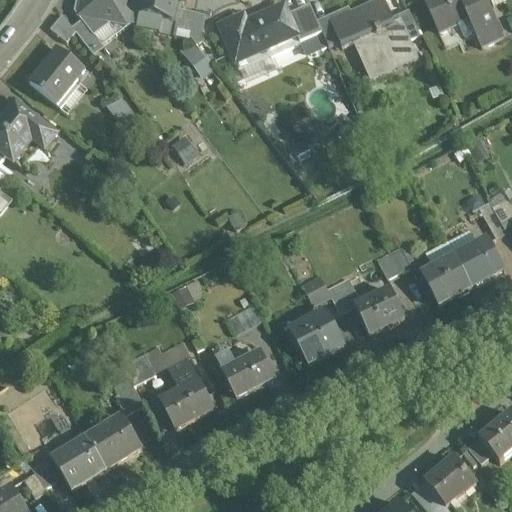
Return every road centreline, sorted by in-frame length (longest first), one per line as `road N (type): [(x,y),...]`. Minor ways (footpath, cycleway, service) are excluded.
road 1 (residential): [(129,511),(511,325)]
road 2 (residential): [(358,511),(511,384)]
